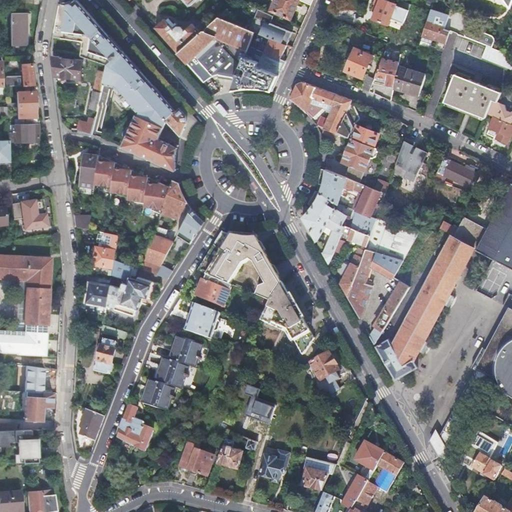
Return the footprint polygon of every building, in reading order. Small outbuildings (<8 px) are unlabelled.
[(78,0),(75,0),(75,1),(74,0),(70,0),(66,1),(66,3),(63,3),(56,36),(85,40),(90,13),(78,0)] [(311,0),(274,0),(270,11),(289,20),(294,9),(298,1),(309,6),(311,0)] [(378,0),(370,19),(386,26),(389,19),(402,23),(407,11),(378,0)] [(511,0),(503,0),(510,11),(511,6),(511,0)] [(431,8),(422,35),(441,42),(445,30),(450,15),(431,8)] [(269,24),(272,16),(258,10),(254,18),(249,30),(254,33),(264,37),(269,39),(286,46),(291,33),(269,24)] [(26,12),(10,13),(10,46),(27,45),(26,12)] [(83,53),(83,54),(108,63),(109,61),(122,49),(116,42),(90,13),(85,40),(85,42),(84,47),(83,53)] [(249,30),(218,18),(200,33),(177,53),(204,83),(215,73),(236,81),(245,57),(254,33),(249,30)] [(177,53),(200,33),(193,25),(183,33),(184,30),(182,27),(178,27),(176,29),(168,19),(165,21),(164,20),(155,28),(177,53)] [(445,30),(441,42),(445,44),(449,32),(445,30)] [(258,63),(257,62),(255,67),(277,77),(284,62),(281,60),(283,55),(286,57),(291,48),(285,46),(269,39),(258,63)] [(503,53),(485,46),(484,49),(481,55),(510,68),(511,64),(511,56),(511,57),(503,53)] [(353,48),(345,69),(362,76),(370,55),(353,48)] [(109,61),(108,63),(106,71),(103,83),(115,86),(132,105),(138,111),(122,146),(143,155),(150,158),(160,137),(167,120),(177,110),(122,49),(109,61)] [(82,59),(54,55),(56,74),(80,78),(82,59)] [(257,62),(245,57),(236,81),(232,92),(238,91),(244,90),(251,90),(257,90),(264,91),(270,92),(277,77),(255,67),(257,62)] [(398,61),(381,57),(373,78),(371,82),(392,86),(397,65),(398,61)] [(33,86),(32,64),(21,65),(22,75),(6,76),(6,86),(17,86),(33,86)] [(392,86),(392,87),(420,96),(427,74),(397,65),(392,86)] [(103,83),(106,71),(99,69),(88,107),(96,109),(103,83)] [(464,110),(484,119),(486,114),(491,100),(496,101),(500,93),(455,74),(444,102),(464,110)] [(366,75),(360,89),(367,92),(371,82),(373,78),(366,75)] [(303,83),(295,85),(289,99),(297,104),(302,109),(306,113),(311,119),(325,108),(313,102),(314,99),(329,105),(323,115),(324,117),(315,126),(338,135),(341,128),(346,112),(351,101),(303,83)] [(132,105),(115,86),(114,88),(130,106),(132,105)] [(17,91),(18,118),(36,118),(35,91),(17,91)] [(511,108),(496,101),(491,100),(486,114),(493,118),(490,127),(500,132),(497,138),(506,143),(511,129),(511,108)] [(362,105),(351,101),(346,112),(354,116),(357,117),(362,105)] [(167,120),(182,136),(191,138),(195,131),(198,124),(190,115),(192,113),(184,104),(177,110),(167,120)] [(346,112),(341,128),(349,131),(354,116),(346,112)] [(8,118),(9,141),(10,150),(16,149),(15,143),(38,141),(37,118),(36,118),(18,118),(8,118)] [(90,133),(92,124),(79,120),(77,130),(90,133)] [(351,140),(373,149),(378,135),(356,126),(351,140)] [(160,137),(150,158),(176,170),(177,169),(177,162),(178,154),(179,146),(160,137)] [(415,144),(405,139),(400,152),(398,160),(392,175),(403,180),(403,179),(412,183),(417,175),(420,176),(426,165),(423,164),(428,154),(413,146),(415,144)] [(376,153),(373,149),(351,140),(342,163),(364,172),(369,159),(371,160),(374,159),(376,153)] [(9,141),(0,141),(0,162),(10,162),(10,150),(9,141)] [(82,181),(96,183),(99,156),(84,154),(82,181)] [(392,175),(398,160),(385,154),(377,175),(390,180),(392,175)] [(96,183),(96,184),(102,184),(101,187),(112,188),(116,162),(109,159),(99,155),(99,156),(96,183)] [(432,181),(440,184),(443,177),(457,184),(456,185),(464,189),(465,188),(471,192),(479,177),(472,174),(474,170),(465,166),(464,169),(449,162),(450,161),(444,158),(442,160),(432,181)] [(118,194),(126,195),(131,169),(126,167),(116,162),(112,188),(111,191),(119,192),(118,194)] [(133,170),(129,195),(128,198),(135,199),(135,201),(146,203),(146,201),(149,179),(149,178),(139,173),(133,170)] [(340,177),(325,171),(324,178),(322,185),(319,193),(332,201),(338,205),(342,192),(345,193),(346,189),(353,192),(363,195),(356,212),(357,213),(371,218),(376,206),(380,208),(385,195),(340,177)] [(146,201),(146,203),(145,206),(152,207),(151,209),(162,214),(162,213),(171,187),(159,182),(149,178),(149,179),(146,201)] [(371,187),(386,193),(389,184),(374,178),(371,187)] [(179,183),(174,181),(172,187),(171,187),(162,213),(179,219),(188,202),(184,196),(181,190),(179,183)] [(451,235),(432,271),(455,283),(475,247),(511,267),(511,187),(510,186),(489,229),(464,215),(461,220),(456,228),(444,222),(440,229),(451,235)] [(363,195),(353,192),(347,208),(353,211),(356,212),(363,195)] [(313,239),(315,244),(320,233),(322,227),(332,201),(319,193),(316,198),(313,204),(310,209),(305,214),(301,218),(313,239)] [(44,198),(23,201),(26,227),(47,225),(44,198)] [(329,236),(322,255),(328,266),(334,249),(338,237),(340,232),(342,226),(345,217),(337,212),(339,205),(338,205),(332,201),(322,227),(331,230),(329,236)] [(0,224),(1,227),(8,226),(6,204),(0,204),(0,224)] [(419,204),(404,230),(417,235),(431,210),(419,204)] [(351,230),(347,228),(342,226),(340,232),(348,236),(346,240),(365,248),(376,220),(371,218),(357,213),(351,230)] [(76,215),(78,227),(91,230),(92,216),(76,215)] [(191,216),(181,233),(192,239),(197,228),(201,221),(191,216)] [(347,228),(350,218),(345,217),(342,226),(347,228)] [(376,220),(365,248),(364,251),(377,254),(378,254),(388,224),(376,220)] [(167,230),(158,227),(155,233),(165,237),(167,230)] [(322,227),(320,233),(329,236),(331,230),(322,227)] [(417,235),(404,230),(390,257),(382,255),(376,268),(394,278),(417,235)] [(105,233),(100,232),(98,242),(102,243),(101,247),(98,246),(94,264),(114,268),(115,260),(119,235),(105,233)] [(229,234),(223,232),(198,270),(208,274),(232,284),(245,262),(253,256),(268,282),(259,295),(271,300),(284,282),(258,237),(251,237),(244,237),(236,236),(229,234)] [(154,236),(142,270),(156,274),(159,264),(162,266),(166,259),(174,243),(154,236)] [(338,237),(334,249),(339,250),(342,242),(341,242),(342,238),(338,237)] [(354,256),(361,259),(364,252),(357,249),(354,256)] [(377,254),(364,251),(364,252),(361,259),(358,267),(371,272),(373,266),(377,254)] [(378,254),(377,254),(373,266),(376,268),(382,255),(378,254)] [(0,255),(0,277),(28,279),(27,328),(0,326),(0,350),(46,354),(52,259),(0,255)] [(339,284),(347,298),(354,280),(358,269),(358,267),(361,259),(354,256),(350,264),(339,284)] [(158,274),(168,278),(176,265),(166,259),(162,266),(158,274)] [(115,260),(114,268),(113,273),(127,275),(129,265),(128,264),(115,260)] [(126,279),(119,310),(135,315),(137,308),(140,309),(144,296),(148,297),(153,282),(138,276),(137,279),(132,278),(136,268),(129,265),(127,275),(126,279)] [(371,272),(358,267),(354,280),(358,281),(350,303),(359,319),(373,288),(366,285),(368,279),(371,272)] [(455,283),(432,271),(416,299),(404,322),(392,345),(388,339),(375,347),(384,363),(394,381),(417,367),(413,361),(455,283)] [(111,286),(108,300),(117,303),(115,309),(119,310),(126,279),(127,275),(113,273),(113,274),(125,278),(122,288),(111,285),(111,286)] [(234,285),(232,284),(208,274),(206,279),(205,279),(198,295),(226,306),(233,290),(233,289),(234,285)] [(358,281),(354,280),(347,298),(350,303),(358,281)] [(290,293),(284,282),(271,300),(259,326),(249,348),(284,358),(292,361),(299,347),(301,350),(304,356),(306,354),(315,339),(312,333),(307,324),(299,310),(290,293)] [(376,328),(369,338),(374,345),(410,287),(401,282),(374,326),(376,328)] [(89,301),(108,304),(108,300),(111,286),(91,283),(89,301)] [(174,310),(169,321),(232,341),(235,333),(238,320),(218,314),(219,309),(197,301),(195,305),(180,300),(175,307),(174,310)] [(511,312),(509,310),(486,352),(482,350),(471,371),(475,373),(483,378),(499,387),(503,394),(508,398),(511,401),(511,312)] [(126,339),(128,334),(115,330),(105,327),(105,328),(104,332),(126,339)] [(178,334),(170,358),(190,365),(195,366),(203,343),(178,334)] [(96,358),(95,369),(106,372),(107,369),(111,370),(113,361),(111,361),(116,341),(103,338),(98,359),(96,358)] [(336,373),(341,370),(330,352),(315,362),(322,373),(321,377),(327,386),(331,386),(340,381),(336,373)] [(170,358),(165,356),(156,380),(177,387),(181,388),(190,365),(170,358)] [(28,367),(27,392),(45,393),(46,368),(28,367)] [(429,442),(441,462),(447,451),(445,449),(483,378),(475,373),(439,439),(435,432),(429,442)] [(156,380),(151,378),(142,402),(168,412),(177,387),(156,380)] [(262,390),(248,386),(245,396),(251,398),(245,417),(270,425),(277,405),(259,400),(262,390)] [(27,392),(24,419),(42,420),(43,406),(52,407),(53,393),(45,393),(27,392)] [(124,422),(118,438),(146,449),(153,430),(143,426),(144,422),(134,418),(138,408),(130,405),(124,422)] [(104,416),(87,410),(83,422),(85,423),(81,436),(95,441),(102,422),(104,416)] [(344,413),(342,419),(355,424),(358,418),(344,413)] [(15,431),(0,431),(0,451),(0,447),(0,444),(6,444),(6,447),(15,446),(15,442),(17,442),(18,446),(22,446),(22,454),(18,454),(18,463),(25,463),(38,462),(37,440),(32,440),(32,430),(15,431)] [(490,443),(492,444),(493,443),(501,447),(504,441),(494,436),(490,443)] [(260,442),(252,439),(249,449),(258,451),(259,447),(260,442)] [(507,469),(511,460),(511,445),(504,441),(501,447),(493,443),(492,444),(486,458),(480,455),(472,470),(493,481),(501,466),(507,469)] [(189,443),(181,467),(191,470),(191,472),(199,474),(200,473),(209,476),(216,456),(200,451),(202,447),(189,443)] [(367,467),(361,477),(368,482),(385,454),(368,443),(356,460),(367,467)] [(224,448),(218,465),(241,472),(248,455),(224,448)] [(280,458),(269,454),(263,473),(276,477),(275,481),(281,483),(282,479),(283,479),(285,473),(288,474),(289,474),(290,471),(289,471),(294,453),(282,450),(280,458)] [(349,511),(403,511),(405,510),(394,504),(389,511),(363,511),(379,487),(388,492),(404,466),(385,454),(368,482),(352,509),(349,511)] [(326,491),(338,464),(317,455),(312,466),(314,467),(307,483),(326,491)] [(361,477),(343,466),(338,463),(338,464),(326,491),(325,492),(337,497),(339,498),(340,498),(341,503),(348,507),(352,509),(368,482),(361,477)] [(511,476),(505,472),(502,470),(499,476),(511,483),(511,476)] [(51,490),(28,492),(28,493),(30,511),(29,511),(36,511),(35,509),(42,508),(43,511),(49,511),(53,511),(51,494),(51,490)] [(20,492),(0,493),(0,511),(17,511),(22,511),(20,492)] [(314,502),(320,505),(324,494),(318,492),(314,502)] [(320,505),(316,511),(330,511),(337,497),(325,492),(324,494),(320,505)] [(484,501),(477,511),(511,511),(511,499),(511,500),(504,511),(503,511),(501,511),(503,508),(496,504),(495,506),(484,501)]
